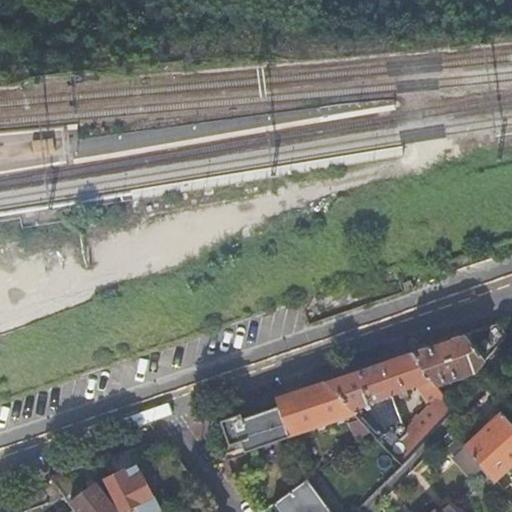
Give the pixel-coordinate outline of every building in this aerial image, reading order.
[(464,337),(485,363),(506,338),(498,325),(464,337)] [(440,345),(411,355),(436,388),(472,376),(485,363),(464,337),(440,345)] [(436,388),(411,355),(389,362),(326,384),(355,416),(402,467),(454,412),(448,404),(436,388)] [(306,390),(286,397),(294,421),(298,434),(355,416),(326,384),(306,390)] [(252,412),(221,423),(228,447),(241,443),(244,453),(298,434),(294,421),(286,397),(275,401),(276,404),(252,412)] [(486,432),(465,451),(511,504),(511,494),(499,478),(511,466),(511,418),(508,414),(486,432)] [(138,465),(106,481),(121,511),(122,511),(135,506),(138,511),(160,511),(148,486),(154,483),(150,475),(143,477),(138,465)] [(323,511),(303,484),(265,511),(323,511)] [(84,495),(69,506),(74,511),(117,511),(97,485),(84,495)]
